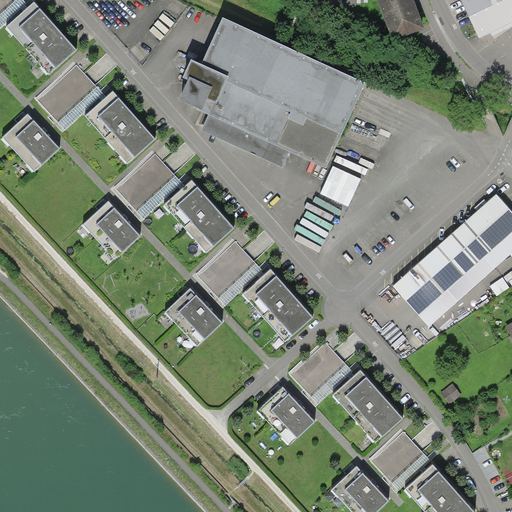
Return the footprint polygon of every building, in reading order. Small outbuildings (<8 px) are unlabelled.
[(0,0),(0,28),(17,13),(27,3),(23,0),(0,0)] [(414,0),(377,0),(394,42),(426,30),(414,0)] [(511,0),(460,0),(480,39),(511,23),(511,0)] [(78,51),(35,4),(7,28),(50,76),(78,51)] [(363,79),(222,18),(205,59),(193,54),(185,72),(191,74),(180,100),(326,163),(363,79)] [(96,103),(105,95),(75,62),(36,98),(65,131),(96,103)] [(156,139),(114,93),(86,118),(128,164),(156,139)] [(28,115),(4,137),(35,171),(59,149),(43,131),(28,115)] [(162,203),(183,185),(153,152),(115,187),(144,219),(162,203)] [(235,228),(192,181),(185,187),(164,206),(206,254),(235,228)] [(511,253),(511,213),(497,197),(491,202),(394,288),(429,327),(511,253)] [(108,203),(84,223),(115,259),(139,238),(122,218),(108,203)] [(257,276),(263,271),(234,240),(196,275),(225,306),(257,276)] [(315,317),(273,269),(245,294),(288,341),(315,317)] [(207,306),(192,291),(170,312),(203,345),(225,324),(207,306)] [(334,391),(354,373),(323,340),(289,372),(319,405),(334,391)] [(403,417),(362,371),(350,381),(334,395),(375,442),(403,417)] [(297,401),(281,385),(255,410),(288,444),(314,419),(297,401)] [(453,385),(442,393),(450,403),(461,395),(453,385)] [(397,492),(431,462),(404,432),(372,461),(397,492)] [(473,511),(433,465),(426,471),(404,490),(422,511),(473,511)] [(374,484),(358,467),(334,490),(354,511),(379,511),(391,501),(374,484)]
